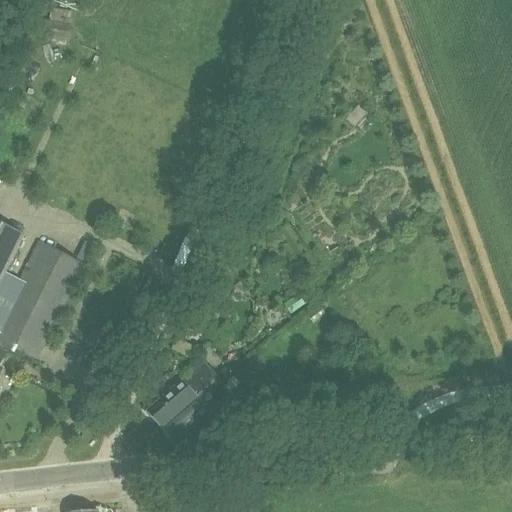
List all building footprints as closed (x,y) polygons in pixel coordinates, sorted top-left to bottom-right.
[(45,20),(43,39),(68,42),(70,23),(45,20)] [(0,168),(19,179),(28,162),(9,152),(0,168)] [(0,284),(23,236),(0,225),(0,284)] [(35,227),(32,235),(51,244),(55,235),(35,227)] [(267,246),(273,244),(276,238),(274,232),(269,229),(263,232),(260,237),(262,243),(267,246)] [(0,372),(1,370),(0,369),(0,367),(6,354),(2,352),(3,349),(35,364),(83,265),(38,243),(0,322),(0,372)] [(203,337),(220,299),(234,269),(218,261),(203,291),(201,291),(184,330),(203,337)] [(145,412),(161,430),(196,399),(194,396),(216,377),(203,362),(145,412)] [(196,399),(161,430),(173,444),(230,394),(216,377),(194,396),(196,399)] [(308,383),(271,386),(272,406),(309,403),(308,383)]
